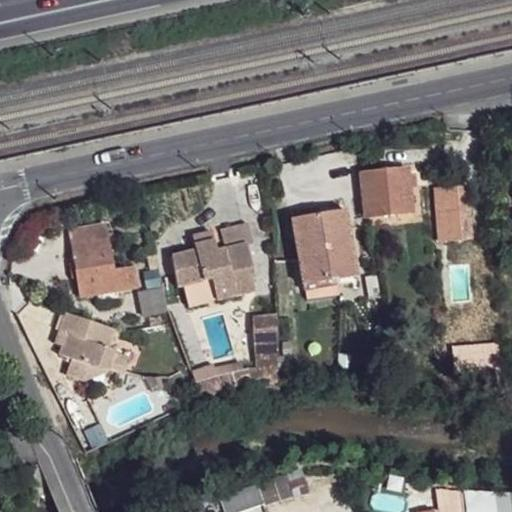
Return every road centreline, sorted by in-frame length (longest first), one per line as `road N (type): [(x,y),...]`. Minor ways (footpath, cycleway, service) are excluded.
road 1 (tertiary): [(511,79),(0,190)]
road 2 (residential): [(78,511),(0,308)]
road 3 (motorway): [(0,28),(149,0)]
